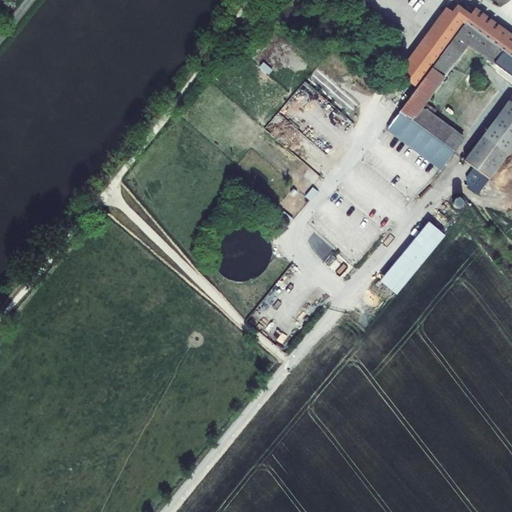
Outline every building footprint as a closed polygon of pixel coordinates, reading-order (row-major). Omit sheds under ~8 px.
[(356,0),(353,5),(398,45),(403,39),(360,0),(356,0)] [(394,80),(397,82),(431,44),(445,57),(465,34),(476,22),(468,15),(457,26),(449,19),(394,80)] [(476,22),(465,34),(511,68),(511,47),(477,22),(476,22)] [(410,95),(421,105),(466,56),(511,89),(511,114),(505,108),(458,164),(468,171),(456,185),(470,197),(511,149),(511,68),(465,34),(445,57),(431,44),(397,82),(410,94),(410,95)] [(317,69),(307,80),(349,117),(359,106),(317,69)] [(458,141),(427,118),(417,110),(421,106),(421,105),(410,95),(392,114),(393,115),(446,155),(458,141)] [(431,114),(421,106),(417,110),(427,118),(431,114)] [(446,155),(393,115),(371,144),(368,148),(377,155),(419,187),(446,155)] [(360,157),(321,202),(368,244),(408,200),(360,157)] [(447,201),(448,204),(455,203),(460,200),(460,198),(460,195),(458,194),(455,194),(451,195),(448,198),(447,201)] [(368,244),(321,202),(297,231),(326,255),(315,269),(334,285),(368,244)] [(423,224),(377,282),(392,295),(439,236),(423,224)]
